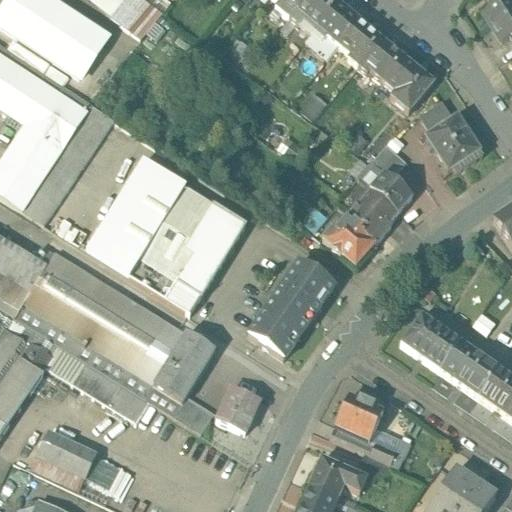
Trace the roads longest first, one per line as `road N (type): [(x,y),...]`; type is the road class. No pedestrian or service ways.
road 1 (unknown): [(0,162),(323,371)]
road 2 (residential): [(511,187),(455,226),(333,351)]
road 3 (residential): [(333,351),(433,403),(511,457)]
road 4 (residential): [(333,351),(259,511)]
road 5 (residential): [(425,26),(511,141)]
